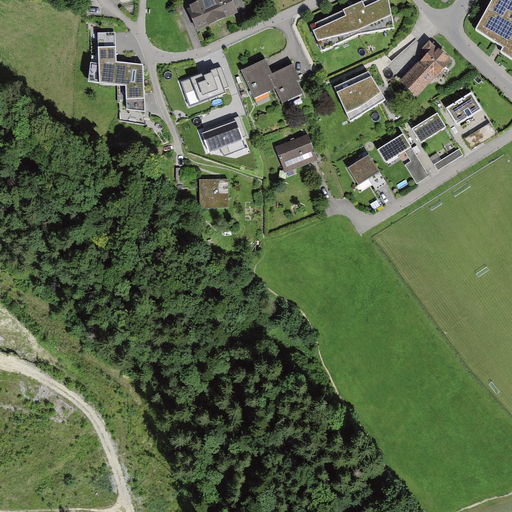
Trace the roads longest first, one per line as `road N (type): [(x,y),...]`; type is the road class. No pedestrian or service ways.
road 1 (residential): [(322,0),(185,57),(153,54),(140,33)]
road 2 (residential): [(367,225),(511,131)]
road 3 (track): [(0,391),(70,465),(86,511)]
